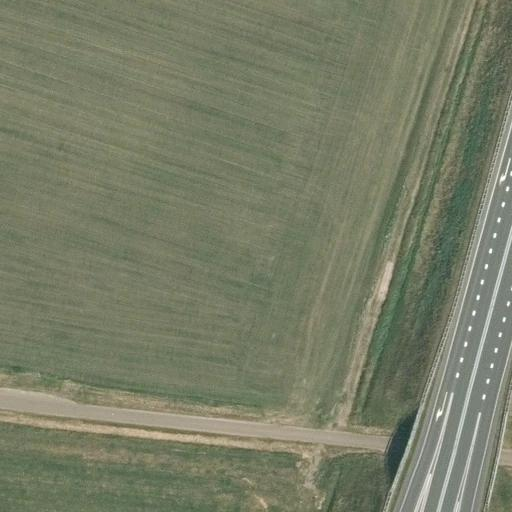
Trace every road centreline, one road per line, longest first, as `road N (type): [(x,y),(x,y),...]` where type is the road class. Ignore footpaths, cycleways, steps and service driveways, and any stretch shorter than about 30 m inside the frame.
road 1 (unclassified): [(511,458),(0,399)]
road 2 (trunk): [(464,406),(511,231)]
